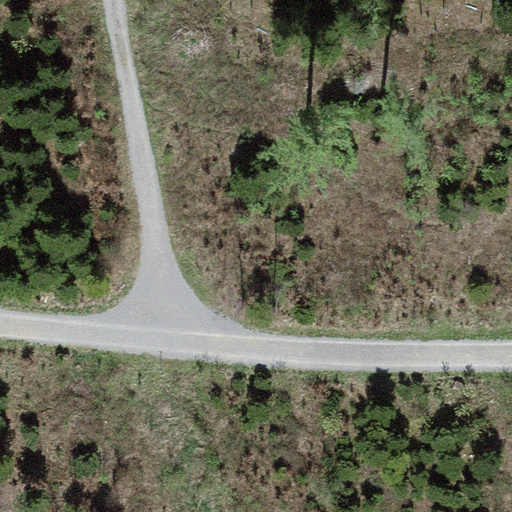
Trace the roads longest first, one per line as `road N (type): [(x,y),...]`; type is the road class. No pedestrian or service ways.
road 1 (track): [(0,317),(296,353),(511,352)]
road 2 (track): [(173,335),(114,0)]
